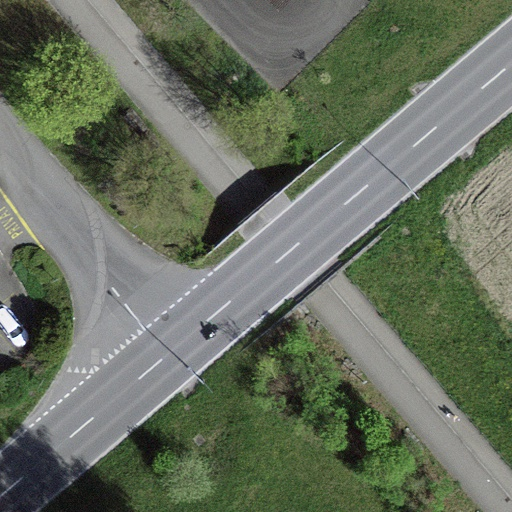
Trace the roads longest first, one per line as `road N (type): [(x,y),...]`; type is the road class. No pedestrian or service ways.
road 1 (primary): [(167,354),(511,62)]
road 2 (unclassified): [(0,136),(167,354)]
road 3 (primary): [(0,496),(167,354)]
